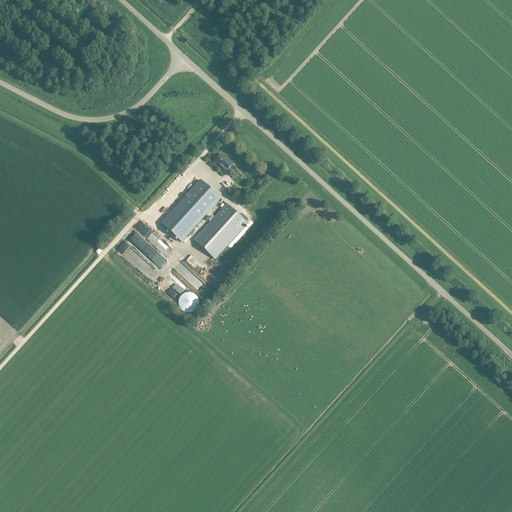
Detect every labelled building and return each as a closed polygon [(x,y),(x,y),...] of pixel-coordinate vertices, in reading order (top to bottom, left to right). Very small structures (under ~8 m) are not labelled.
[(229,161),(228,161),(221,154),(214,162),(221,168),(221,169),(228,176),(233,171),(229,168),(232,164),(229,161)] [(161,224),(180,242),(220,199),(200,181),(161,224)] [(194,241),(207,253),(214,260),(247,223),(227,204),(194,241)] [(159,213),(161,215),(158,217),(160,219),(168,211),(164,208),(159,213)] [(157,265),(164,258),(144,240),(137,248),(157,265)] [(157,248),(167,257),(172,252),(161,243),(157,248)] [(157,272),(132,249),(127,254),(119,247),(117,249),(147,276),(154,281),(156,278),(153,275),(155,273),(156,274),(157,272)] [(195,259),(190,264),(199,272),(203,267),(195,259)] [(199,304),(199,303),(199,302),(199,301),(198,301),(198,300),(198,299),(197,298),(197,297),(196,297),(196,296),(195,295),(194,295),(193,294),(192,293),(191,293),(190,293),(189,293),(188,293),(187,293),(186,293),(185,293),(184,294),(183,294),(182,295),(181,295),(181,296),(180,297),(179,298),(179,299),(178,300),(178,301),(178,302),(178,303),(178,304),(178,305),(178,306),(178,307),(179,308),(179,309),(180,309),(180,310),(181,311),(182,312),(183,312),(184,313),(185,313),(186,314),(187,314),(188,314),(189,314),(190,314),(191,313),(192,313),(193,313),(193,312),(194,312),(195,311),(196,311),(196,310),(197,309),(198,308),(198,307),(198,306),(199,305),(199,304)]
